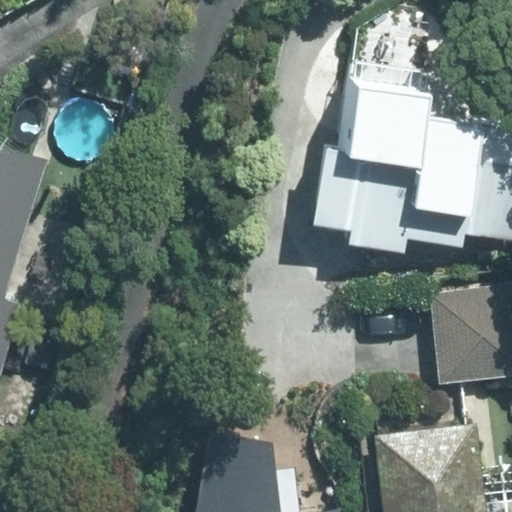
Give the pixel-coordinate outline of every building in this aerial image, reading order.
[(451,217),(507,227),(508,113),(410,96),(414,75),(339,62),(328,127),(313,125),(299,209),(336,216),(335,228),(392,238),(394,223),(449,231),(451,217)] [(0,271),(40,150),(0,136),(0,271)] [(432,373),(511,364),(511,271),(422,281),(432,373)] [(375,511),(509,511),(509,509),(482,511),(471,414),(365,425),(375,511)] [(281,511),(271,423),(193,432),(201,511),(337,511),(337,507),(290,511),(281,511)]
